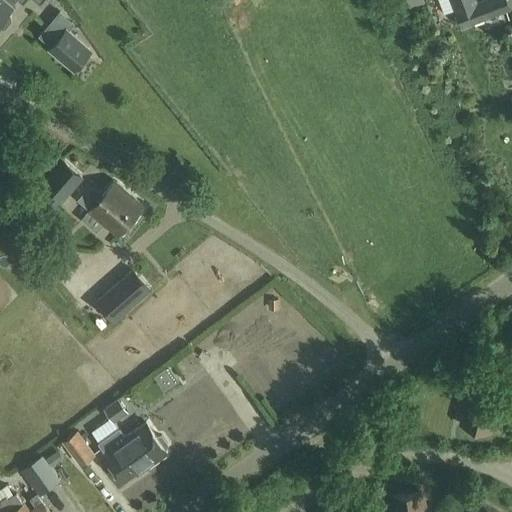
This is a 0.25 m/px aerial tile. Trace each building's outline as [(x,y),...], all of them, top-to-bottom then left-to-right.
[(0,0),(0,28),(0,29),(5,28),(11,21),(11,17),(7,14),(13,6),(12,5),(16,0),(18,0),(23,5),(27,0),(0,0)] [(448,0),(440,0),(444,14),(452,12),(448,0)] [(483,0),(477,2),(476,0),(452,0),(463,27),(511,9),(507,0),(483,0)] [(67,29),(50,49),(75,69),(91,49),(67,29)] [(64,159),(37,191),(57,208),(84,175),(64,159)] [(145,206),(116,180),(89,210),(119,236),(145,206)] [(62,249),(52,256),(70,283),(80,277),(62,249)] [(148,286),(133,270),(97,302),(112,318),(148,286)] [(463,424),(490,432),(496,408),(501,409),(504,400),(471,391),(466,411),(464,412),(462,419),(463,421),(463,424)] [(106,408),(115,421),(128,412),(119,399),(106,408)] [(120,477),(123,480),(136,470),(138,473),(168,451),(167,450),(169,443),(162,434),(156,435),(146,421),(125,436),(119,428),(100,442),(105,450),(103,452),(111,463),(108,468),(114,477),(120,477)] [(94,453),(78,429),(63,439),(79,464),(94,453)] [(21,469),(39,494),(60,480),(42,454),(21,469)] [(0,511),(50,511),(37,493),(30,498),(35,506),(31,509),(26,501),(23,503),(16,492),(9,497),(8,495),(1,500),(2,502),(0,503),(0,511)] [(422,492),(394,497),(396,511),(425,511),(424,506),(426,504),(424,497),(422,495),(422,492)] [(498,511),(479,500),(478,503),(475,504),(471,510),(471,511),(498,511)]
